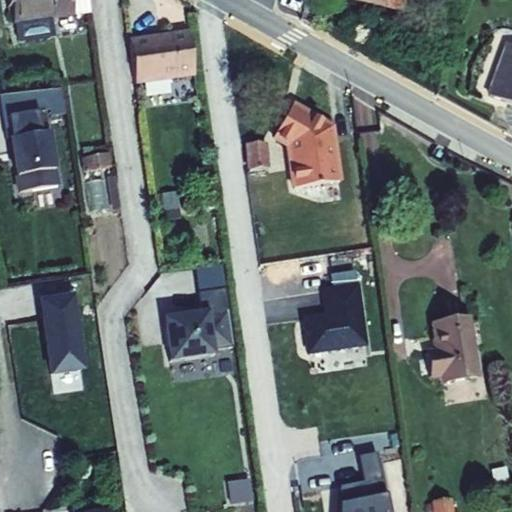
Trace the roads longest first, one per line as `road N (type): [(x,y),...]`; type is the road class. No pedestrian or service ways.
road 1 (residential): [(106,0),(143,265),(110,314),(143,511)]
road 2 (residential): [(205,0),(280,511)]
road 3 (residential): [(511,157),(252,13)]
